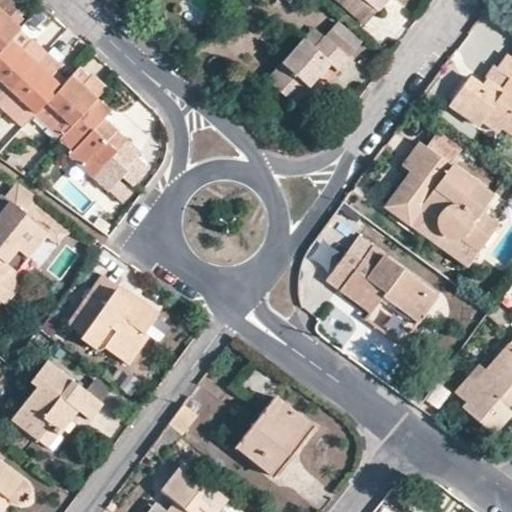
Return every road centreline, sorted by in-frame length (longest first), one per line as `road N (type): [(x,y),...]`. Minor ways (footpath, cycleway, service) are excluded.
road 1 (residential): [(83,511),(226,323),(230,280)]
road 2 (residential): [(240,278),(252,312),(411,433)]
road 3 (residential): [(349,144),(458,0)]
road 4 (residential): [(186,104),(77,0)]
road 5 (residential): [(273,256),(306,227),(340,178),(349,144)]
road 6 (residential): [(176,192),(168,229),(182,261),(230,280)]
